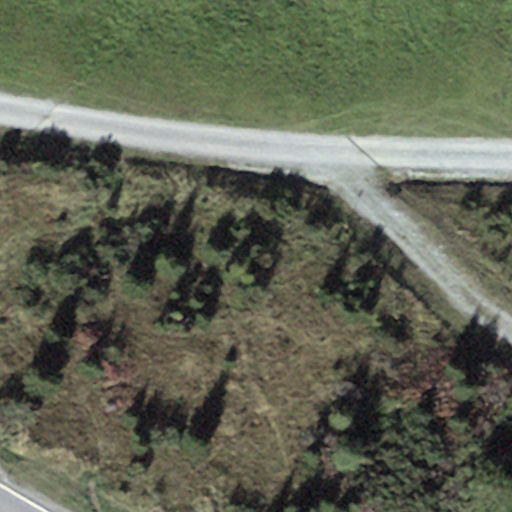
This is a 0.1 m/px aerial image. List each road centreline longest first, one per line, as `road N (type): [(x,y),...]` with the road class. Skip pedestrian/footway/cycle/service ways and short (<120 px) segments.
road 1 (track): [(0,116),(296,166),(511,168)]
road 2 (track): [(296,166),(511,334)]
